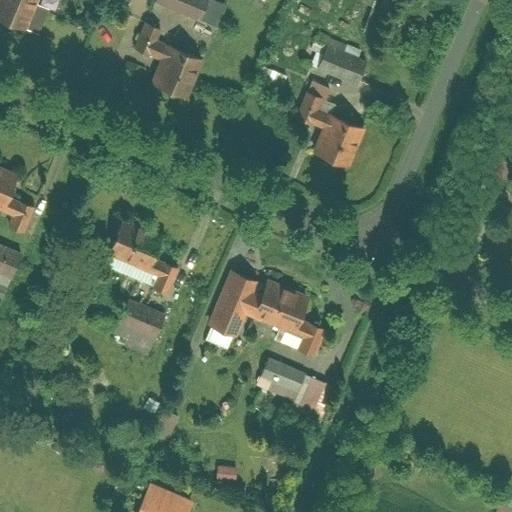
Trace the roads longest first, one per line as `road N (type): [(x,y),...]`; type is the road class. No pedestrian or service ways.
road 1 (residential): [(373,246),(0,89)]
road 2 (residential): [(373,246),(477,0)]
road 3 (residential): [(511,306),(373,246)]
